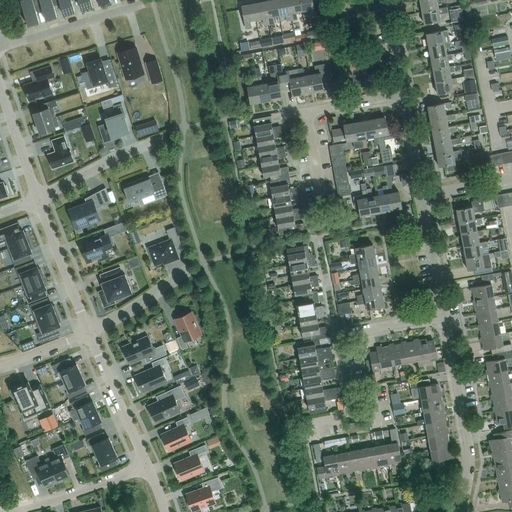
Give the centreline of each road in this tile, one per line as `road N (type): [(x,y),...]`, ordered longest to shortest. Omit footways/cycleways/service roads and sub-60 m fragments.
road 1 (residential): [(308,424),(343,416),(352,402),(344,354),(351,337),(444,317)]
road 2 (residential): [(461,511),(471,460),(444,317)]
road 3 (residential): [(0,49),(140,6)]
road 4 (residential): [(147,466),(88,332)]
road 5 (residential): [(9,511),(147,466)]
road 6 (residential): [(88,332),(38,198)]
road 7 (residential): [(38,198),(161,140)]
road 8 (residential): [(444,317),(419,194)]
road 9 (residential): [(38,198),(0,83)]
